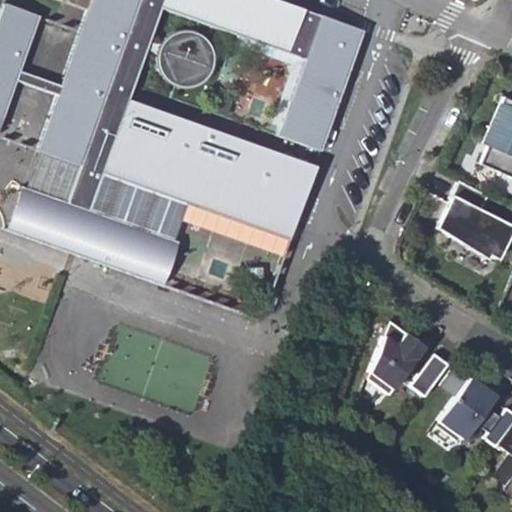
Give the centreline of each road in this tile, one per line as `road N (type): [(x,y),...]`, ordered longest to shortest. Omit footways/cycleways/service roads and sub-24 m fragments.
road 1 (residential): [(370,251),(478,29)]
road 2 (residential): [(370,251),(376,267),(511,366)]
road 3 (tertiary): [(96,511),(0,438)]
